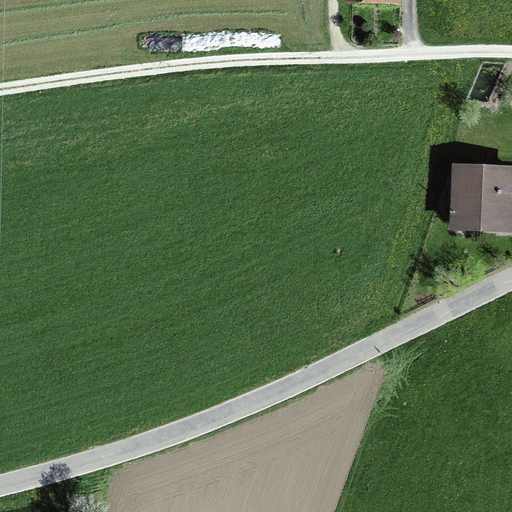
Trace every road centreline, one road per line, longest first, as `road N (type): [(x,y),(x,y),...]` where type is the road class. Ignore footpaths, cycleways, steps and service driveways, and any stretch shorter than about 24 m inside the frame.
road 1 (unclassified): [(0,485),(200,423),(511,278)]
road 2 (track): [(511,52),(200,63),(0,89)]
